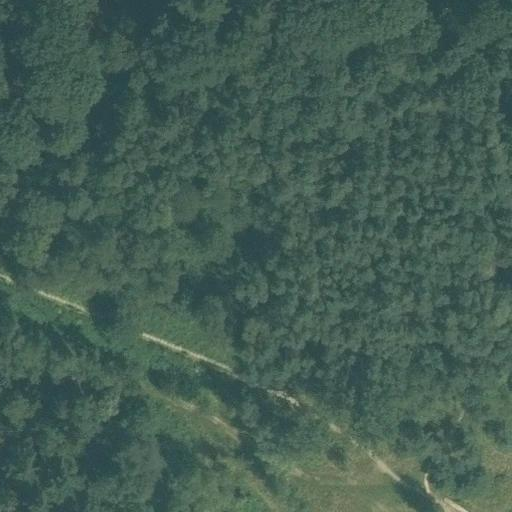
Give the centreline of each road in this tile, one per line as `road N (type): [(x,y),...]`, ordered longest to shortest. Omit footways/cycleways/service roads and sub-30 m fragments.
road 1 (track): [(0,92),(378,0)]
road 2 (track): [(0,372),(34,369),(150,393),(209,414),(250,448)]
